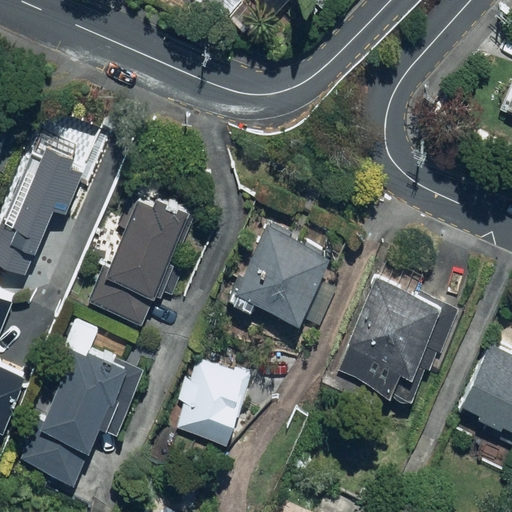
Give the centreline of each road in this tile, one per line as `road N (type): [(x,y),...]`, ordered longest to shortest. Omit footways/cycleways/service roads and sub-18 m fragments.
road 1 (residential): [(388,0),(314,76),(263,95),(213,82),(29,0)]
road 2 (unknown): [(219,133),(225,233),(102,511)]
road 3 (unknown): [(400,208),(341,307),(242,511)]
road 4 (residential): [(481,0),(414,74),(399,106),(400,156),(434,190)]
